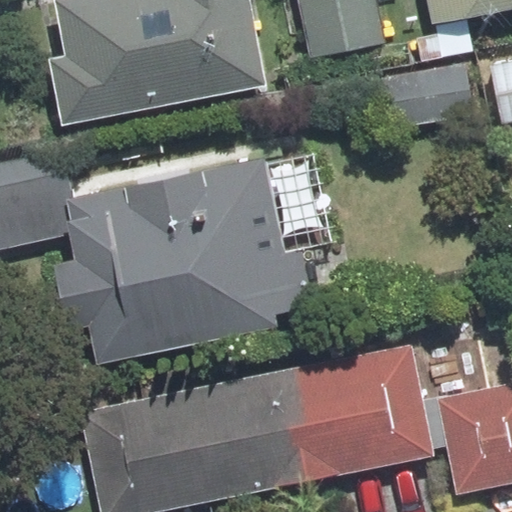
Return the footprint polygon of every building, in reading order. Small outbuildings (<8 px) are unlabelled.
[(254,80),(237,0),(85,0),(52,7),(64,65),(54,67),(64,118),(254,80)] [(370,0),(296,0),(308,55),(379,41),(370,0)] [(511,0),(429,0),(434,19),(511,3),(511,0)] [(511,64),(491,68),(500,122),(511,120),(511,64)] [(470,114),(464,68),(386,79),(392,124),(470,114)] [(49,155),(0,165),(0,242),(65,229),(49,155)] [(252,164),(69,205),(81,261),(53,268),(65,321),(84,317),(93,360),(267,322),(265,312),(300,305),(290,258),(274,262),(252,164)] [(421,448),(403,354),(88,414),(107,508),(421,448)] [(511,474),(511,392),(443,407),(459,486),(511,474)]
